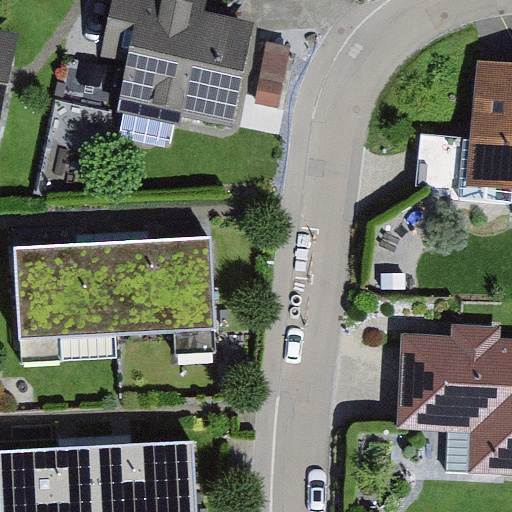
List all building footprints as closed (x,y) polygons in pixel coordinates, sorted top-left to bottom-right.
[(119,0),(107,52),(132,58),(121,105),(237,132),(263,22),(170,0),(119,0)] [(0,115),(19,34),(0,29),(0,115)] [(511,61),(482,58),(469,183),(511,187),(511,61)] [(462,137),(424,133),(419,179),(457,183),(462,137)] [(215,244),(11,254),(16,350),(220,340),(215,244)] [(511,341),(407,337),(403,427),(474,430),(472,470),(511,472),(511,341)] [(202,511),(199,449),(1,458),(3,511),(202,511)]
